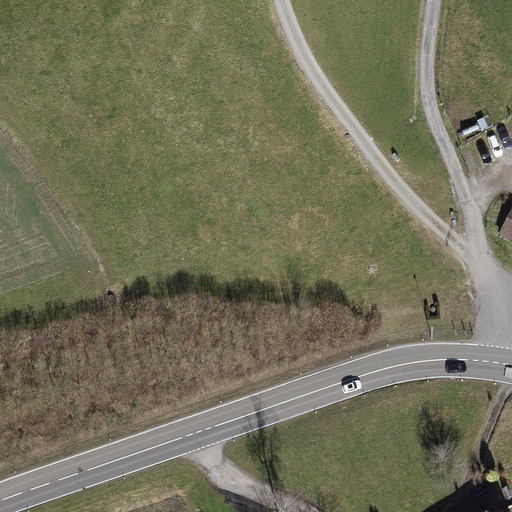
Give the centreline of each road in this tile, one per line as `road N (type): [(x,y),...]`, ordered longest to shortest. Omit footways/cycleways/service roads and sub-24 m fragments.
road 1 (secondary): [(511,366),(467,360),(386,368),(0,502)]
road 2 (track): [(478,245),(457,242),(399,183),(296,45),(282,0)]
road 3 (track): [(468,209),(429,99),(434,0)]
